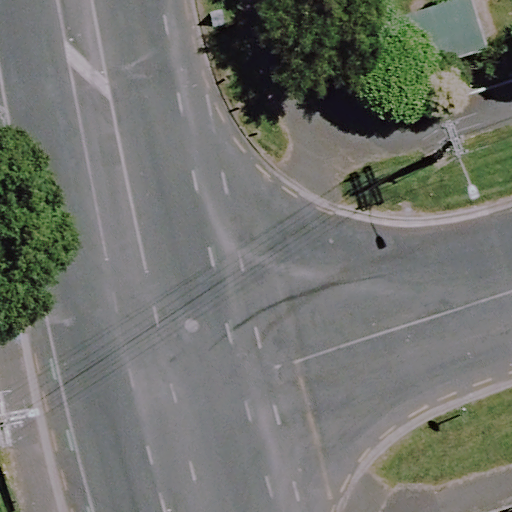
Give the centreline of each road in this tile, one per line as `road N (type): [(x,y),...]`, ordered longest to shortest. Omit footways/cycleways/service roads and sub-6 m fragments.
road 1 (secondary): [(155,405),(78,0)]
road 2 (unclassified): [(155,405),(511,285)]
